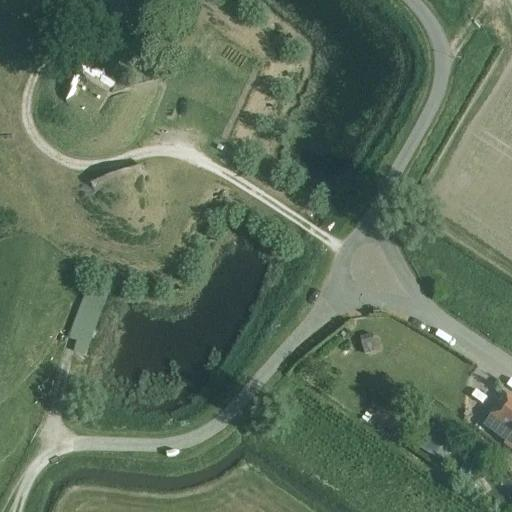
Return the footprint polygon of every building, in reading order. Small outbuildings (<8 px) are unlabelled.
[(111,81),(82,67),(77,77),(59,69),(57,74),(74,82),(64,102),(101,121),(119,86),(121,87),(130,69),(130,53),(127,51),(111,81)] [(93,191),(105,191),(113,213),(140,204),(132,181),(142,174),(139,165),(90,182),(93,191)] [(108,293),(86,286),(68,337),(76,340),(72,351),(85,356),(108,293)] [(372,333),(359,336),(363,354),(376,351),(372,333)] [(511,401),(507,397),(486,426),(507,442),(506,444),(511,448),(511,401)] [(421,435),(414,445),(444,465),(451,455),(421,435)]
